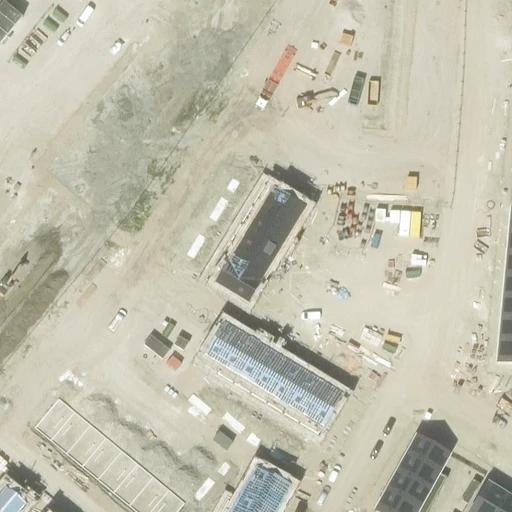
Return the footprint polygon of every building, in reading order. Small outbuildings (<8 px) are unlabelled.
[(185,0),(44,170),(76,198),(182,70),(179,67),(191,52),(195,55),(240,0),(185,0)] [(329,129),(325,173),(432,183),(449,0),(406,0),(393,141),(359,138),(360,132),(329,129)] [(237,170),(231,181),(237,185),(244,174),(237,170)] [(263,186),(252,206),(291,230),(303,210),(263,186)] [(45,194),(0,248),(0,316),(78,222),(45,194)] [(220,198),(214,208),(221,212),(227,202),(220,198)] [(252,206),(241,224),(280,248),(291,230),(252,206)] [(214,208),(208,218),(214,222),(221,212),(214,208)] [(241,224),(229,243),(269,267),(280,248),(241,224)] [(198,235),(191,245),(198,249),(205,239),(198,235)] [(229,243),(218,261),(258,285),(269,267),(229,243)] [(191,245),(185,255),(192,259),(198,249),(191,245)] [(218,261),(206,281),(246,305),(258,285),(218,261)] [(511,277),(504,277),(502,298),(511,298),(511,277)] [(511,298),(502,298),(500,320),(511,320),(511,298)] [(511,320),(500,320),(498,341),(511,342),(511,320)] [(223,326),(202,362),(218,372),(216,376),(217,376),(241,337),(223,326)] [(241,337),(217,376),(233,386),(257,347),(241,337)] [(511,342),(498,341),(496,364),(511,365),(511,342)] [(257,347),(233,386),(249,396),(274,357),(257,347)] [(274,357),(249,396),(266,406),(290,367),(274,357)] [(290,367),(266,406),(282,416),(306,377),(290,367)] [(79,373),(71,382),(78,387),(85,378),(79,373)] [(306,377),(282,416),(299,426),(323,387),(306,377)] [(323,387),(299,426),(316,437),(340,397),(323,387)] [(192,395),(187,401),(196,409),(201,402),(192,395)] [(104,396),(96,405),(102,410),(110,401),(104,396)] [(57,399),(33,428),(49,442),(74,412),(57,399)] [(110,401),(102,410),(108,415),(116,406),(110,401)] [(201,402),(196,409),(205,416),(210,410),(201,402)] [(74,412),(49,442),(65,455),(89,425),(74,412)] [(226,413),(220,419),(230,427),(235,421),(226,413)] [(235,421),(230,427),(239,435),(244,428),(235,421)] [(135,422),(127,431),(134,436),(141,427),(135,422)] [(89,425),(65,455),(80,468),(105,438),(89,425)] [(141,427),(134,436),(140,441),(147,432),(141,427)] [(105,438),(80,468),(96,481),(121,451),(105,438)] [(255,438),(251,445),(261,451),(265,444),(255,438)] [(415,439),(405,458),(445,480),(446,479),(437,474),(447,457),(415,439)] [(166,448),(159,457),(165,462),(173,453),(166,448)] [(271,448),(267,455),(278,461),(282,454),(271,448)] [(121,451),(96,481),(112,494),(136,464),(121,451)] [(173,453),(165,462),(171,467),(179,458),(173,453)] [(282,454),(278,461),(288,467),(292,461),(282,454)] [(405,458),(395,475),(435,498),(445,480),(405,458)] [(224,463),(216,472),(222,477),(230,468),(224,463)] [(136,464),(112,494),(127,507),(152,477),(136,464)] [(188,466),(181,475),(187,480),(194,471),(188,466)] [(256,470),(245,490),(277,508),(288,488),(256,470)] [(477,473),(470,483),(477,487),(483,477),(477,473)] [(395,475),(385,493),(418,511),(427,511),(435,498),(395,475)] [(152,477),(127,507),(133,511),(149,511),(168,491),(152,477)] [(207,478),(200,488),(206,493),(213,484),(207,478)] [(487,486),(470,511),(494,511),(504,496),(487,486)] [(200,488),(192,497),(198,502),(206,493),(200,488)] [(0,511),(21,511),(26,506),(5,489),(0,494),(0,511)] [(226,503),(226,504),(240,511),(274,511),(277,508),(245,490),(235,508),(226,503)] [(168,491),(149,511),(177,511),(184,504),(168,491)] [(466,492),(459,502),(466,506),(473,496),(466,492)] [(418,511),(385,493),(375,511),(374,511),(418,511)] [(511,511),(511,501),(504,496),(494,511),(511,511)]
